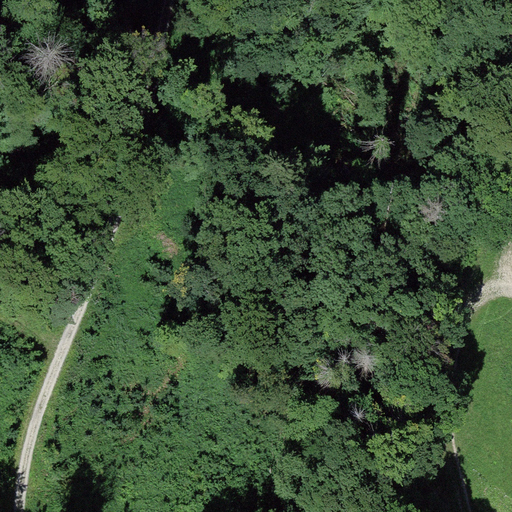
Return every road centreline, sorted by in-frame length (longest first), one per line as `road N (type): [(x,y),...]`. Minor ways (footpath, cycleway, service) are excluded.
road 1 (track): [(168,0),(110,239),(44,393),(21,511)]
road 2 (track): [(476,511),(464,350),(484,296),(511,287)]
road 3 (track): [(464,381),(420,511)]
